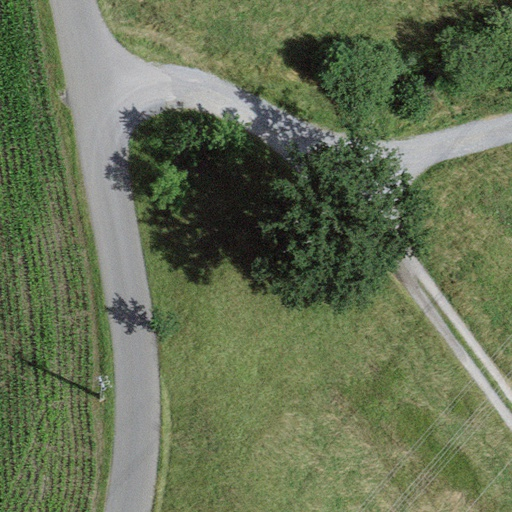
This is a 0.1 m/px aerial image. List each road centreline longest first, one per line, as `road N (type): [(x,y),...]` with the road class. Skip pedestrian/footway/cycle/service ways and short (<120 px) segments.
road 1 (unclassified): [(125,511),(136,462),(139,338),(126,197),(87,0)]
road 2 (track): [(314,176),(511,436)]
road 3 (track): [(100,73),(218,63),(278,106),(314,176)]
road 4 (track): [(511,115),(314,176)]
